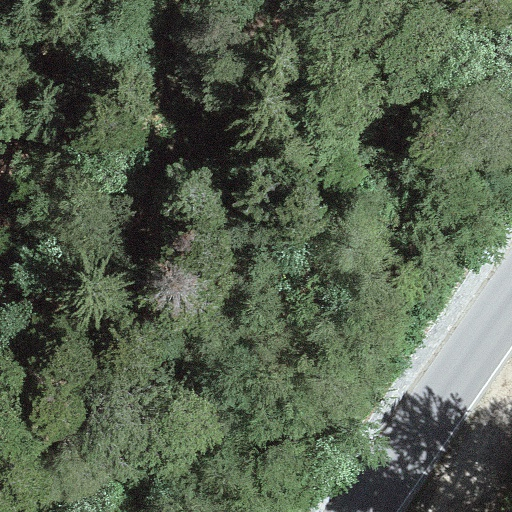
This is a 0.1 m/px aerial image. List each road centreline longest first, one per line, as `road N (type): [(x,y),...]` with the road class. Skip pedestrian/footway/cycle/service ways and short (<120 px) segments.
road 1 (track): [(280,0),(207,121),(145,203),(0,334)]
road 2 (tertiary): [(364,511),(511,299)]
